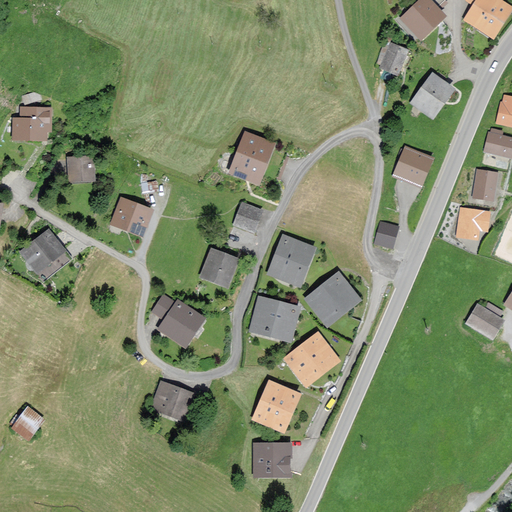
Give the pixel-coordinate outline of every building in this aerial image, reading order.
[(424,0),(425,1),(406,18),(418,31),(425,25),(428,28),(440,17),(434,11),(445,0),(424,0)] [(470,19),(492,33),(507,10),(491,0),(469,0),(478,6),(470,19)] [(391,45),(382,66),(396,72),(405,51),(391,45)] [(432,113),(449,91),(440,84),(446,77),(438,72),(416,102),(432,113)] [(502,105),(498,122),(511,124),(511,99),(506,98),(504,105),(502,105)] [(42,127),(46,127),(47,112),(24,112),(24,121),(17,120),(17,135),(42,136),(42,127)] [(492,130),(486,151),(511,157),(511,154),(511,139),(501,137),(502,132),(492,130)] [(268,147),(247,138),(234,170),(252,177),(256,168),(259,169),(268,147)] [(417,183),(428,159),(402,149),(397,159),(403,161),(397,175),(417,183)] [(0,175),(9,166),(0,158),(0,175)] [(70,161),(71,179),(91,178),(90,159),(70,161)] [(494,196),(493,194),(496,174),(478,172),(475,196),(487,198),(489,200),(492,201),(494,199),(494,196)] [(141,232),(148,212),(123,202),(115,222),(141,232)] [(244,206),(237,223),(252,230),(259,212),(244,206)] [(478,228),(486,229),(488,214),(462,210),(459,235),(476,238),(478,228)] [(382,224),(376,242),(391,247),(397,228),(382,224)] [(26,252),(43,275),(65,258),(47,235),(37,243),(35,241),(31,245),(33,247),(26,252)] [(285,240),(273,272),(297,282),(309,250),(285,240)] [(204,274),(227,283),(234,263),(212,254),(204,274)] [(338,279),(311,300),(327,320),(354,299),(338,279)] [(177,307),(164,298),(155,311),(168,320),(162,328),(184,343),(200,319),(178,305),(177,307)] [(288,336),(295,311),(262,302),(255,328),(288,336)] [(478,307),(467,323),(492,338),(502,321),(497,319),(501,312),(489,304),(485,311),(478,307)] [(333,360),(317,338),(290,359),(306,380),(333,360)] [(161,385),(156,400),(163,403),(161,409),(182,417),(190,396),(161,385)] [(295,396),(271,386),(257,417),(281,428),(295,396)] [(27,440),(41,420),(28,410),(22,419),(16,415),(10,424),(15,427),(13,430),(27,440)] [(287,473),(287,448),(258,448),(258,473),(287,473)]
